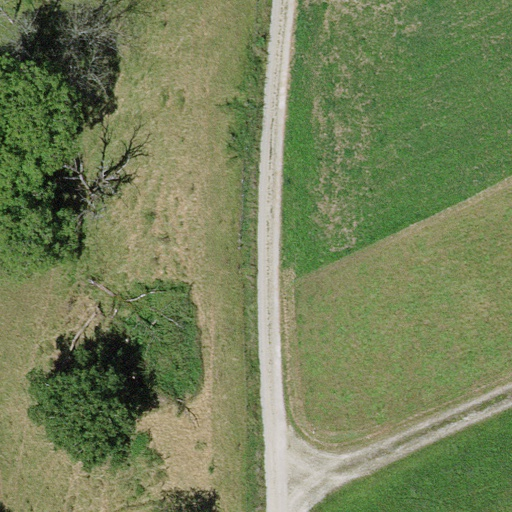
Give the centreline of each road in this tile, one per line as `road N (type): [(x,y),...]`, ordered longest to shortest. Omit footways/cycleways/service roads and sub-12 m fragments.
road 1 (track): [(290,0),(269,148),(282,511)]
road 2 (track): [(283,499),(511,397)]
